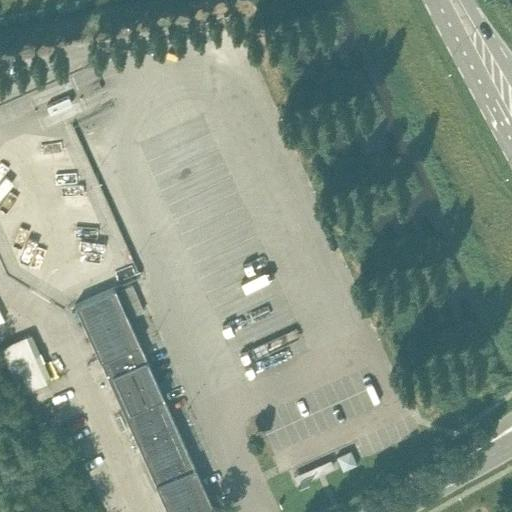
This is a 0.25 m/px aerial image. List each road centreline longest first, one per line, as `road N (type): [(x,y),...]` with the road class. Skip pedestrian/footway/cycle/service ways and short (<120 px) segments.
road 1 (primary): [(432,0),(511,148)]
road 2 (tertiary): [(511,418),(375,511)]
road 3 (tertiary): [(398,511),(511,447)]
